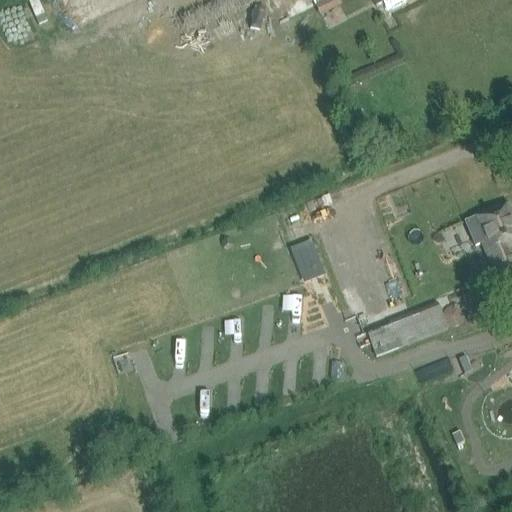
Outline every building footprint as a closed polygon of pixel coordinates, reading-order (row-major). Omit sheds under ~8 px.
[(72,0),(81,17),(118,0),(72,0)] [(315,0),(316,2),(320,0),(374,0),(377,5),(385,1),(390,12),(410,1),(409,0),(315,0)] [(475,219),(464,223),(475,249),(483,246),(498,282),(511,275),(511,256),(511,257),(508,249),(511,246),(511,216),(507,205),(475,218),(475,219)] [(463,237),(429,248),(441,285),(474,275),(463,237)] [(487,299),(483,288),(464,296),(468,307),(487,299)] [(447,331),(437,304),(388,324),(389,326),(367,335),(376,358),(447,331)] [(465,314),(462,310),(457,308),(455,308),(451,309),(449,310),(447,312),(445,314),(444,318),(444,320),(445,325),(447,327),(448,328),(450,329),(453,330),(455,330),(458,330),(461,329),(463,327),(465,325),(466,321),(466,319),(465,314)]
